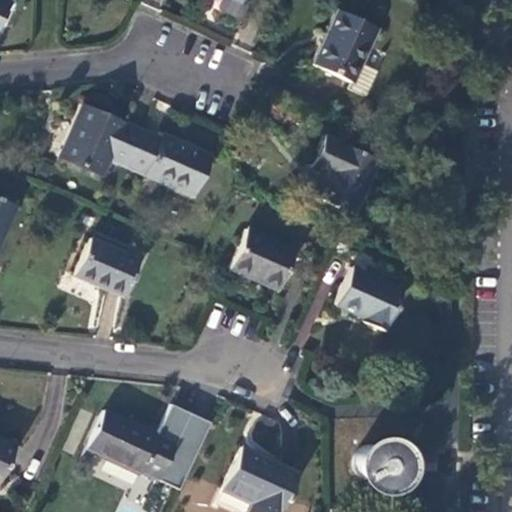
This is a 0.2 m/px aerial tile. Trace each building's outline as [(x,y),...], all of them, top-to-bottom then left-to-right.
[(218,0),(215,6),(217,11),(233,19),(239,17),(244,6),(242,0),(241,0),(218,0)] [(358,64),(374,28),(335,10),(310,65),(350,83),(347,89),(363,97),(374,71),(358,64)] [(81,105),(58,158),(99,176),(107,159),(124,167),(140,132),(81,105)] [(140,132),(124,167),(192,198),(210,156),(160,135),(157,139),(140,132)] [(350,214),(375,160),(321,136),(308,167),(323,174),(312,197),(350,214)] [(0,234),(12,206),(0,200),(0,234)] [(243,229),(225,269),(275,291),(292,251),(243,229)] [(87,238),(71,276),(121,297),(137,260),(87,238)] [(349,267),(331,305),(361,319),(359,322),(380,332),(399,290),(349,267)] [(101,411),(83,449),(137,475),(139,471),(157,480),(174,443),(156,434),(155,436),(101,411)] [(0,441),(0,475),(13,447),(0,441)] [(386,471),(387,467),(388,462),(387,458),(385,453),(382,450),(378,447),(373,445),(369,445),(364,446),(360,448),(356,451),(353,455),(352,459),(351,464),(352,469),(354,473),(357,477),(361,479),(366,481),(370,481),(375,480),(379,478),(383,475),(386,471)] [(238,446),(218,490),(250,504),(246,511),(277,511),(296,472),(238,446)]
